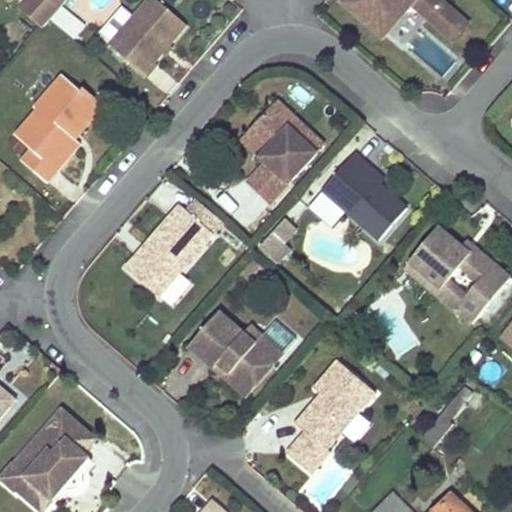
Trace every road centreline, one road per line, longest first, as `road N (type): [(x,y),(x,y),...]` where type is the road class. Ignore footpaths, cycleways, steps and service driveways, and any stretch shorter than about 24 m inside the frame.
road 1 (residential): [(441,139),(319,44),(299,37),(266,42),(68,260),(58,297),(67,330),(159,411),(174,450)]
road 2 (residential): [(174,450),(216,455),(283,511)]
